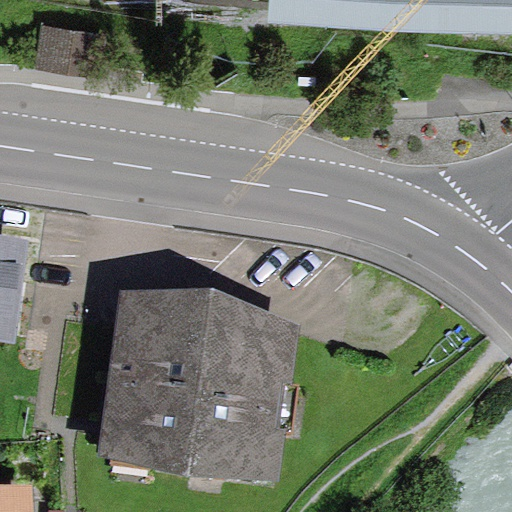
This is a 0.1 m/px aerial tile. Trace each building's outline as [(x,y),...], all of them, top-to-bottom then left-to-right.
[(511,0),(272,0),(271,20),(395,29),(511,31),(511,0)] [(52,33),(48,59),(88,64),(92,39),(52,33)] [(0,334),(5,335),(16,256),(0,253),(0,334)] [(269,480),(274,440),(278,441),(285,388),(281,388),(287,340),(223,331),(224,321),(130,309),(110,458),(269,480)] [(0,511),(23,511),(23,502),(0,503),(0,511)]
